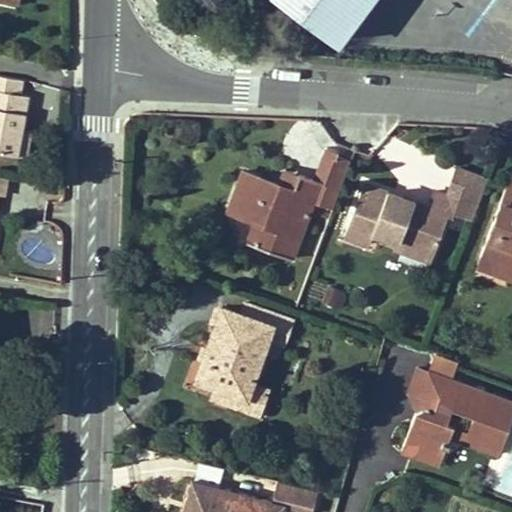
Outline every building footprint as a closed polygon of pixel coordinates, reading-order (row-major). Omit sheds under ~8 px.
[(367,0),(282,0),(337,41),(367,0)] [(0,153),(15,156),(20,132),(28,96),(20,94),(23,78),(0,73),(0,153)] [(30,134),(20,132),(15,156),(25,158),(30,134)] [(337,152),(326,148),(323,155),(335,159),(336,156),(337,152)] [(340,190),(351,162),(336,156),(335,159),(323,155),(314,181),(321,183),(312,207),(317,209),(325,189),(332,187),(340,190)] [(278,185),(294,191),(299,175),(284,170),(278,185)] [(242,172),(235,192),(243,195),(236,215),(256,222),(264,225),(257,246),(293,259),(312,207),(321,183),(314,181),(299,175),(294,191),(278,185),(242,172)] [(511,180),(508,179),(480,258),(511,270),(511,180)] [(372,236),(398,245),(400,242),(434,253),(448,216),(452,217),(458,200),(434,191),(428,207),(363,184),(343,238),(368,247),(372,236)] [(317,209),(330,214),(340,190),(332,187),(325,189),(317,209)] [(236,215),(243,195),(235,192),(229,212),(236,215)] [(257,246),(264,225),(256,222),(248,242),(257,246)] [(434,253),(400,242),(398,245),(397,250),(431,262),(434,253)] [(511,280),(511,270),(480,258),(477,267),(511,280)] [(338,306),(344,291),(327,284),(321,300),(338,306)] [(240,314),(272,326),(266,340),(283,346),(292,321),(244,304),(240,314)] [(266,340),(272,326),(240,314),(221,308),(195,380),(215,387),(246,399),(251,384),(266,340)] [(417,369),(408,396),(436,405),(433,414),(420,410),(413,414),(400,451),(439,465),(448,438),(451,427),(445,425),(449,411),(471,418),(467,432),(464,440),(480,445),(479,448),(498,455),(511,416),(511,402),(460,384),(459,390),(446,386),(448,380),(417,369)] [(446,386),(459,390),(460,384),(448,380),(446,386)] [(267,390),(251,384),(246,399),(215,387),(211,399),(258,415),(267,390)] [(433,414),(436,405),(408,396),(413,414),(420,410),(433,414)] [(451,427),(448,438),(463,443),(464,440),(467,432),(451,427)] [(268,511),(271,502),(189,480),(183,502),(193,504),(191,511),(182,511),(181,511),(180,511),(268,511)] [(276,482),(271,502),(284,505),(309,511),(319,511),(324,495),(276,482)] [(191,511),(193,504),(183,502),(181,511),(182,511),(191,511)] [(281,511),(284,505),(271,502),(268,511),(281,511)]
